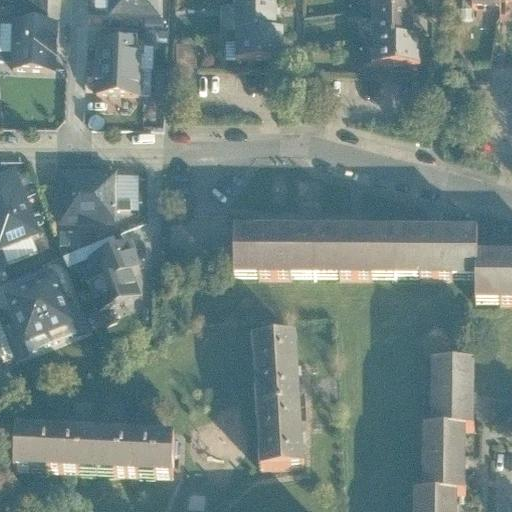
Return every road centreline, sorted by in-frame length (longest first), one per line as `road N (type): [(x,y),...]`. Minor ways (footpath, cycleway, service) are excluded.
road 1 (residential): [(511,202),(308,147),(73,150)]
road 2 (residential): [(80,0),(73,150)]
